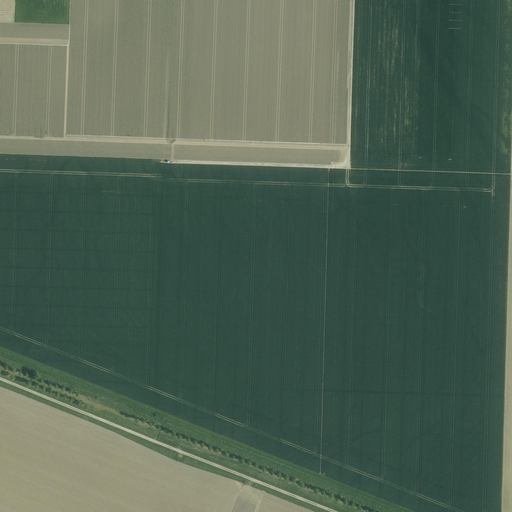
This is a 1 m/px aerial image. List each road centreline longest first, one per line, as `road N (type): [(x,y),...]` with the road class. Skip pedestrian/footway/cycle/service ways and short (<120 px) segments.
road 1 (track): [(334,511),(0,379)]
road 2 (track): [(164,159),(346,163),(352,0)]
